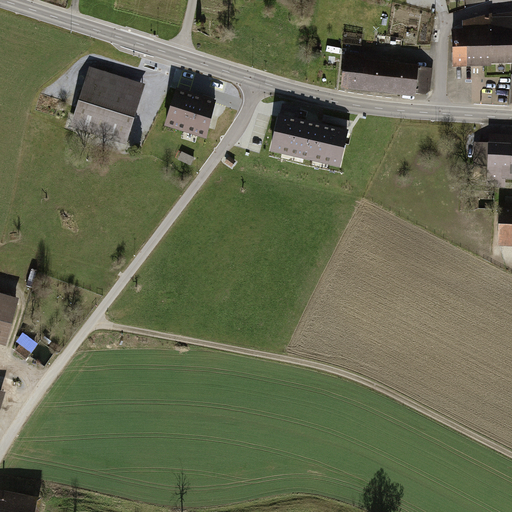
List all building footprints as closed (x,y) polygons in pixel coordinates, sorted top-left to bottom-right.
[(455,68),(511,65),(511,16),(493,17),(464,25),(465,32),(454,33),(455,68)] [(363,57),(346,56),(343,86),(405,93),(405,92),(429,95),(431,72),(422,71),(422,68),(362,61),(363,57)] [(72,125),(125,142),(143,87),(89,70),(72,125)] [(206,136),(216,102),(177,91),(167,124),(206,136)] [(342,170),(352,121),(324,115),(322,126),(300,121),(302,109),(282,105),(271,156),(342,170)] [(511,137),(492,137),(489,181),(494,181),(494,190),(509,191),(510,182),(511,182),(511,137)] [(229,159),(226,165),(233,170),(237,164),(229,159)] [(511,206),(502,206),(499,249),(511,250),(511,206)] [(20,303),(0,297),(0,347),(7,350),(20,303)] [(33,355),(21,346),(15,355),(27,363),(33,355)] [(0,511),(40,511),(43,499),(0,491),(0,511)]
